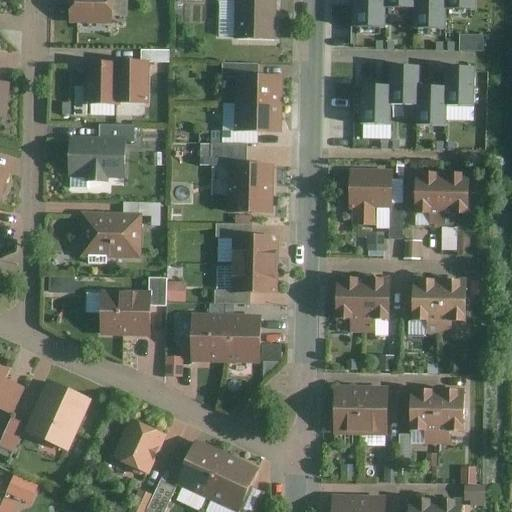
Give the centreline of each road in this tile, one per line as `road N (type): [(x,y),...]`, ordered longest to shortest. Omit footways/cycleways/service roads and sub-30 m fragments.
road 1 (residential): [(298,468),(306,419),(314,0)]
road 2 (residential): [(25,336),(33,25)]
road 3 (residential): [(298,468),(25,336)]
road 4 (unknown): [(309,260),(480,257)]
